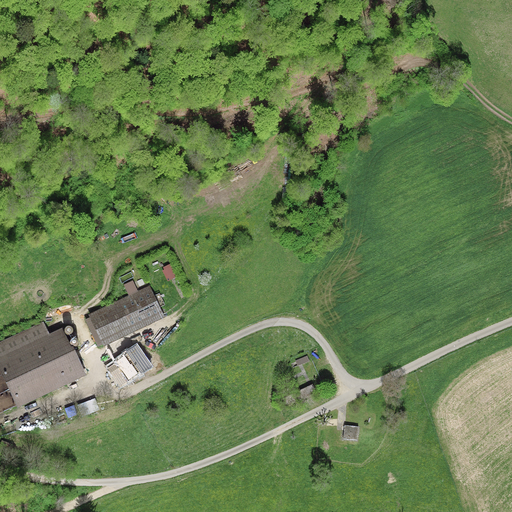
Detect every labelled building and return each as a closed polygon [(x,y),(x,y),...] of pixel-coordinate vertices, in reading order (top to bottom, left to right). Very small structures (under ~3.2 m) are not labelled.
[(149,290),(90,318),(102,343),(148,321),(161,315),(149,290)] [(47,339),(0,361),(0,368),(15,401),(65,377),(67,381),(82,374),(62,332),(47,339)] [(119,363),(109,370),(113,377),(123,370),(130,380),(147,368),(135,349),(117,361),(119,363)] [(295,361),(297,366),(307,361),(306,357),(295,361)] [(311,385),(281,400),(285,407),(315,392),(311,385)] [(344,426),(344,431),(343,439),(356,440),(357,427),(344,426)]
